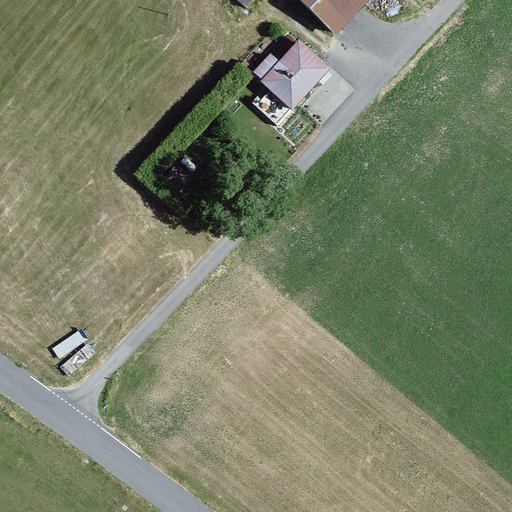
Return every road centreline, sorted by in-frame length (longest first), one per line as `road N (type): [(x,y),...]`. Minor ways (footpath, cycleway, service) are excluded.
road 1 (track): [(63,422),(453,0)]
road 2 (tertiary): [(188,511),(0,370)]
